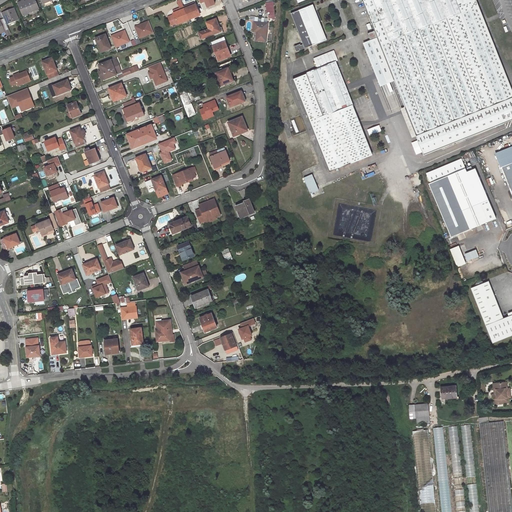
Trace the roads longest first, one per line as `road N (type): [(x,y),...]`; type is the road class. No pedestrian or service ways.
road 1 (residential): [(227,0),(258,80),(259,162),(140,216)]
road 2 (unclassified): [(191,359),(245,389),(470,373)]
road 3 (unknown): [(350,38),(289,71),(324,175),(395,149)]
road 4 (residential): [(66,30),(140,216)]
road 5 (residential): [(16,383),(176,369),(191,359)]
road 6 (residential): [(191,359),(140,216)]
road 7 (residential): [(140,216),(3,271)]
